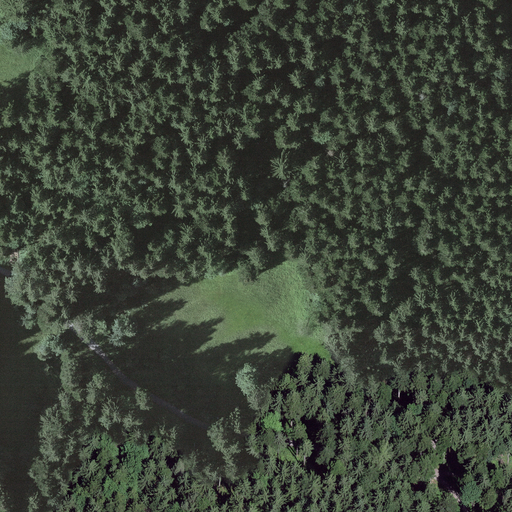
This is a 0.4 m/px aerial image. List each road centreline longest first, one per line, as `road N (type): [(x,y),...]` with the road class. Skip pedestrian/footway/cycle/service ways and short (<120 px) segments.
road 1 (track): [(394,460),(209,428),(128,384),(26,285),(0,270)]
road 2 (track): [(394,460),(465,430),(511,425)]
